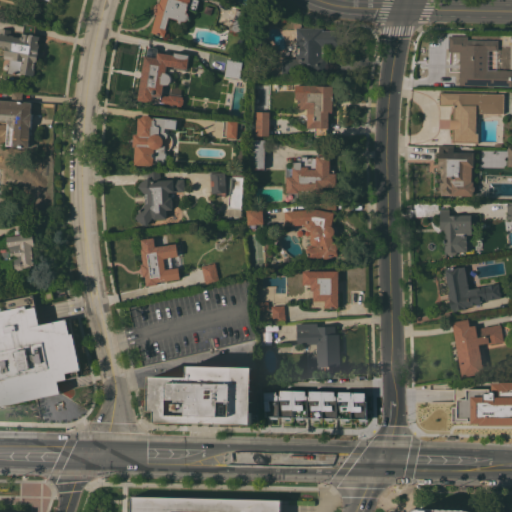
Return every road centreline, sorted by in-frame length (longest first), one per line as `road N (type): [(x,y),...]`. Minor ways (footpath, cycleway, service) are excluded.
road 1 (tertiary): [(406,0),(385,137),(394,385)]
road 2 (residential): [(109,0),(92,77),(86,164),(94,267),(118,380)]
road 3 (tertiary): [(511,10),(325,0)]
road 4 (primary): [(378,464),(224,460)]
road 5 (primary): [(511,466),(378,464)]
